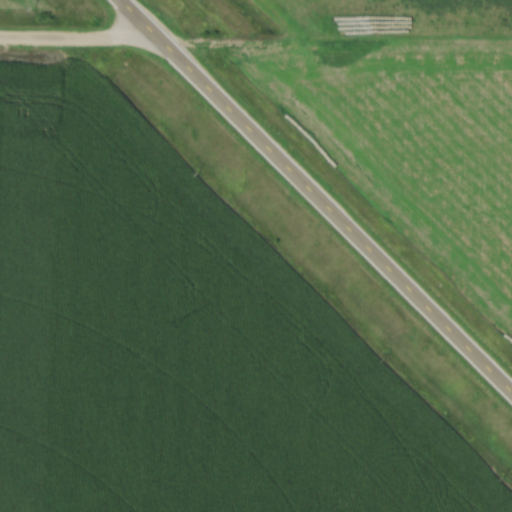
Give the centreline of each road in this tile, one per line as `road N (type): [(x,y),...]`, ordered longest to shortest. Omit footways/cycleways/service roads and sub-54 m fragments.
road 1 (secondary): [(511,391),(121,0)]
road 2 (residential): [(0,37),(160,39)]
